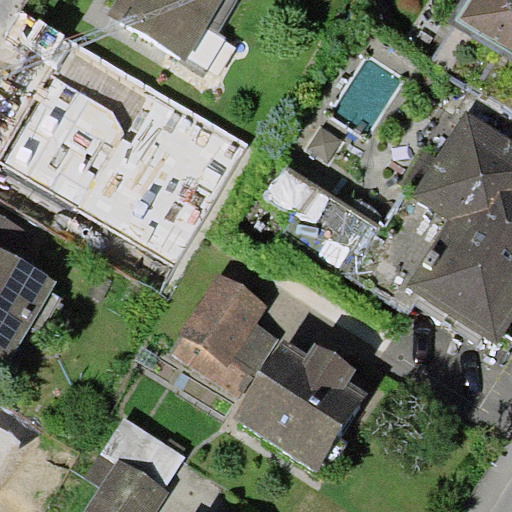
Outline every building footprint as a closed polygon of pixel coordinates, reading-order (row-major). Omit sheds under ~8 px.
[(118,0),(119,0),(196,41),(218,0),(118,0)] [(511,57),(511,0),(474,0),(459,26),(477,37),(511,57)] [(13,138),(91,184),(138,106),(95,80),(107,61),(57,31),(32,72),(47,81),(13,138)] [(511,57),(477,37),(454,75),(511,109),(511,57)] [(406,292),(496,345),(511,317),(511,147),(459,117),(409,202),(446,224),(406,292)] [(344,277),(375,230),(280,169),(261,198),(290,216),(277,235),(344,277)] [(0,337),(17,347),(64,263),(15,235),(27,214),(0,198),(0,337)] [(188,322),(237,350),(273,287),(224,260),(188,322)] [(252,403),(331,451),(377,377),(298,328),(252,403)] [(90,511),(159,511),(196,452),(133,414),(78,505),(90,511)]
